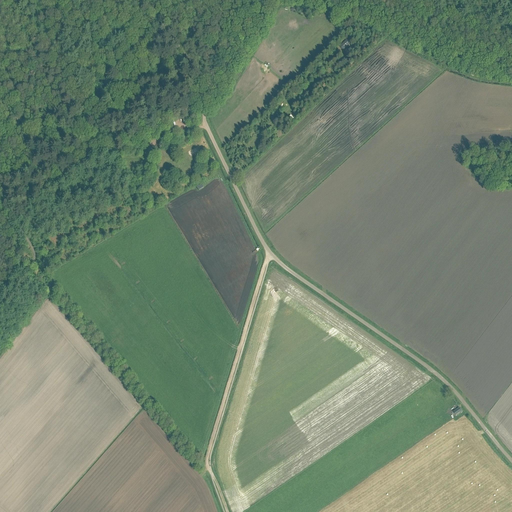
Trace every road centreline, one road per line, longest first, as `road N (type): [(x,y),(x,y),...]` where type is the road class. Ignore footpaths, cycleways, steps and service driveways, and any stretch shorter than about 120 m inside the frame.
road 1 (unclassified): [(511,461),(435,373),(263,244),(203,117),(223,0)]
road 2 (track): [(227,511),(206,460),(270,253)]
road 3 (track): [(279,3),(342,14),(469,75),(511,82)]
